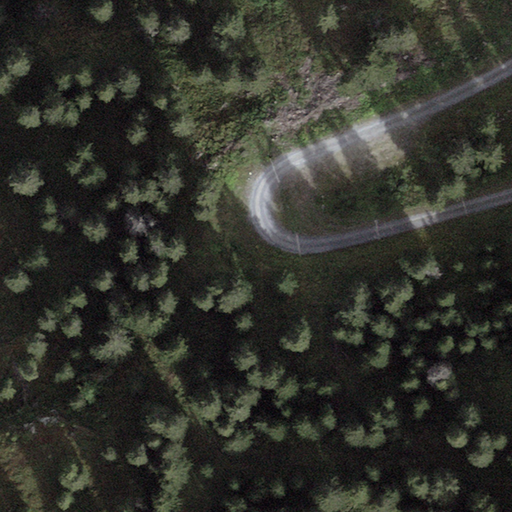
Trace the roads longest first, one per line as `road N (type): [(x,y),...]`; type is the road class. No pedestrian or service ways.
road 1 (track): [(511,65),(417,109),(301,147),(279,177),(275,209),(306,228),(360,224),(452,209),(511,181)]
road 2 (track): [(259,0),(301,147),(365,0)]
